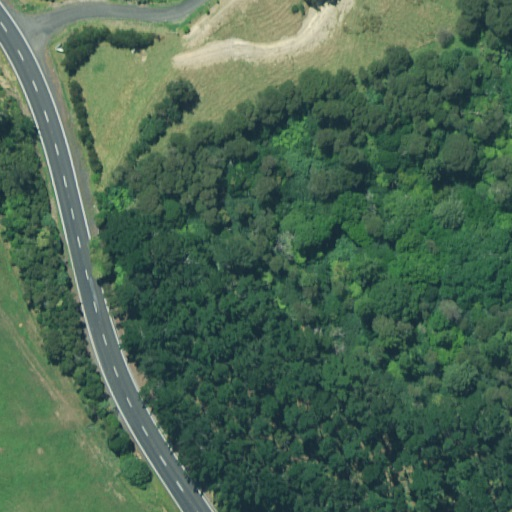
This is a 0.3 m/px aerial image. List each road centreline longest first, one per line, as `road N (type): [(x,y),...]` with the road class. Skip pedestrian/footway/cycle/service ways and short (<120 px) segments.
road 1 (primary): [(194,511),(110,373),(38,109),(11,45)]
road 2 (unclassified): [(11,45),(60,17),(94,9),(173,14),(203,0)]
